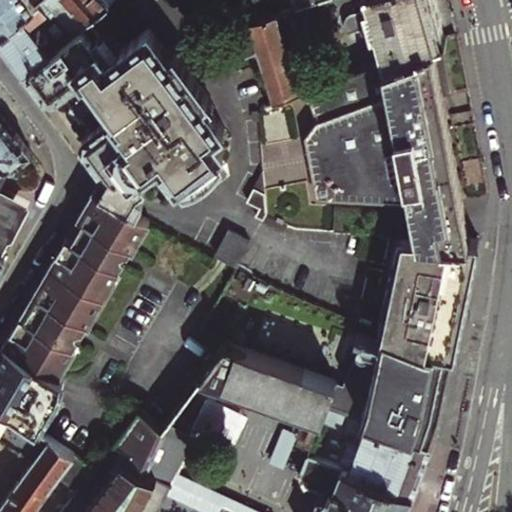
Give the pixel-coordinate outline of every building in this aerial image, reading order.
[(44,0),(33,0),(0,28),(0,36),(11,52),(20,64),(47,42),(31,20),(49,5),(44,0)] [(0,0),(0,28),(33,0),(0,0)] [(44,0),(49,5),(66,27),(47,42),(20,64),(24,69),(85,21),(107,3),(104,0),(44,0)] [(298,0),(303,12),(335,0),(298,0)] [(439,4),(437,0),(372,0),(375,9),(351,17),(349,18),(348,20),(347,22),(346,24),(350,34),(380,24),(391,59),(445,38),(449,36),(439,4)] [(304,92),(281,20),(240,35),(250,65),(265,61),(279,102),(304,92)] [(114,58),(85,21),(24,69),(39,88),(48,100),(93,67),(99,76),(92,81),(94,85),(96,88),(99,93),(103,98),(109,102),(116,97),(122,105),(78,140),(84,148),(97,165),(102,173),(94,187),(129,208),(138,193),(148,189),(144,177),(154,169),(152,166),(161,159),(181,185),(228,149),(218,135),(228,127),(207,101),(211,97),(206,90),(212,86),(203,67),(187,54),(181,59),(177,54),(172,57),(150,30),(114,58)] [(455,96),(445,38),(391,59),(308,91),(317,122),(303,144),(318,203),(413,205),(413,214),(340,210),(339,235),(392,237),(468,240),(456,172),(444,108),(443,98),(455,96)] [(20,169),(37,157),(0,108),(0,264),(2,261),(0,259),(0,196),(0,197),(16,167),(20,169)] [(265,173),(262,175),(248,201),(261,209),(257,218),(264,222),(267,216),(265,173)] [(129,208),(94,187),(79,214),(83,217),(80,223),(82,231),(75,232),(71,238),(65,235),(41,276),(15,320),(10,328),(4,339),(60,371),(76,344),(71,341),(84,319),(89,321),(121,266),(117,264),(129,244),(133,247),(150,219),(129,208)] [(0,197),(0,196),(0,258),(9,242),(12,236),(16,235),(30,211),(28,206),(5,194),(0,197)] [(251,244),(230,232),(215,257),(236,269),(251,244)] [(468,240),(392,237),(371,326),(394,335),(422,346),(456,353),(466,303),(474,267),(479,240),(468,240)] [(303,324),(295,323),(295,315),(260,312),(258,345),(302,348),(303,324)] [(394,335),(371,326),(370,329),(376,331),(371,348),(359,355),(354,361),(348,370),(341,384),(336,382),(327,404),(397,429),(433,441),(444,409),(446,397),(456,353),(422,346),(394,335)] [(60,371),(4,339),(2,343),(0,345),(0,400),(39,425),(68,376),(60,371)] [(327,404),(336,382),(226,342),(222,346),(201,373),(322,417),(327,404)] [(162,423),(140,408),(108,448),(156,472),(157,472),(181,425),(190,429),(208,392),(192,385),(162,423)] [(58,511),(97,462),(39,425),(0,400),(0,511),(58,511)] [(397,429),(327,404),(322,417),(357,429),(353,437),(347,441),(343,440),(338,453),(342,454),(344,464),(414,490),(425,462),(433,441),(397,429)] [(344,464),(309,451),(301,469),(307,481),(325,488),(323,493),(324,497),(330,499),(324,511),(257,511),(225,496),(170,470),(190,429),(181,425),(157,472),(221,504),(229,508),(237,511),(405,511),(414,490),(344,464)] [(132,511),(156,472),(108,448),(97,462),(58,511),(132,511)] [(221,504),(157,472),(156,472),(132,511),(145,511),(159,489),(206,511),(227,511),(229,508),(221,504)]
